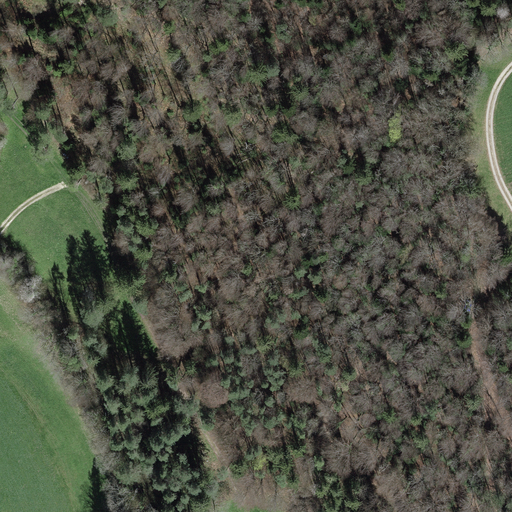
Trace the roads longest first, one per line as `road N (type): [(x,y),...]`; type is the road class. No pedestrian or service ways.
road 1 (track): [(0,239),(39,200),(112,175),(291,169),(358,209),(404,270),(437,289),(483,290),(511,271)]
road 2 (track): [(511,198),(486,132),(511,67)]
